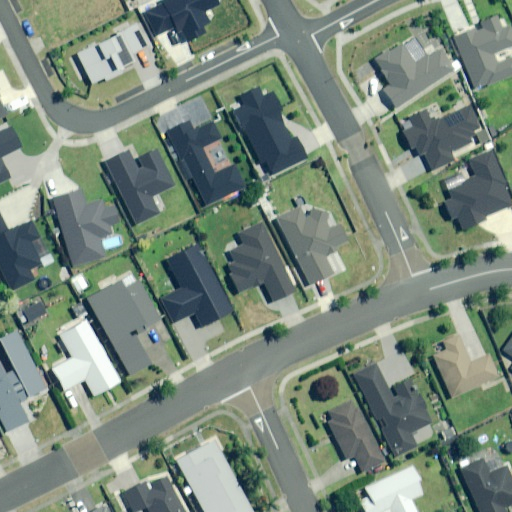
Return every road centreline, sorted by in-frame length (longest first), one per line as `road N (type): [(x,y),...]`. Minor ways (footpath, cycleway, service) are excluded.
road 1 (residential): [(292,28),(106,117),(78,118),(40,83),(0,2)]
road 2 (residential): [(300,40),(422,293)]
road 3 (residential): [(242,372),(0,496)]
road 4 (residential): [(422,293),(242,372)]
road 5 (residential): [(242,372),(308,511)]
